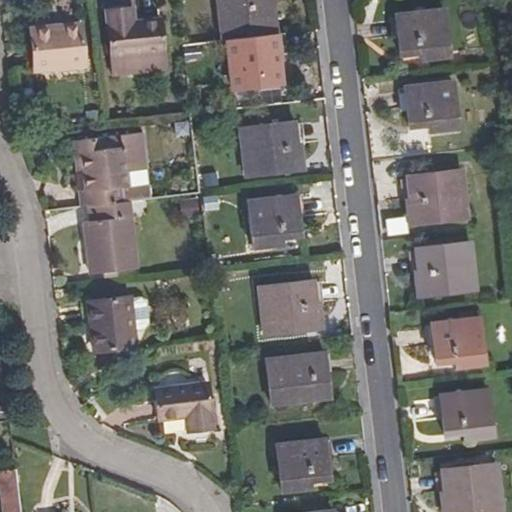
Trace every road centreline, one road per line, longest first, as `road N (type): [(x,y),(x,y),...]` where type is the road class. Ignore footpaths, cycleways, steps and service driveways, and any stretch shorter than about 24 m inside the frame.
road 1 (residential): [(395,511),(334,0)]
road 2 (residential): [(208,511),(166,471),(104,454),(60,422),(42,372),(23,216),(0,151)]
